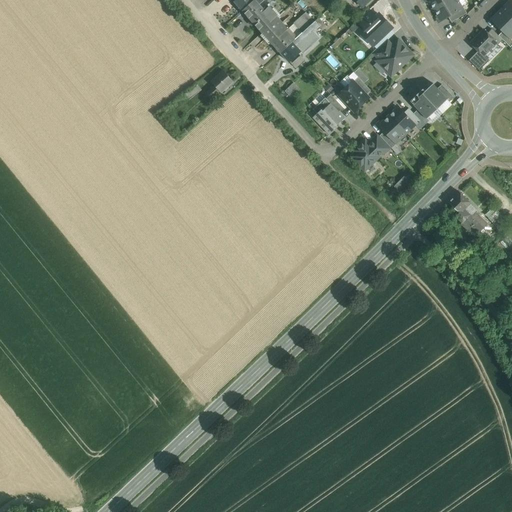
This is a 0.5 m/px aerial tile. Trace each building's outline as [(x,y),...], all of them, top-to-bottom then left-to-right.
[(236,0),(235,2),(243,11),(254,0),(236,0)] [(254,0),(243,11),(251,20),(263,9),(259,5),(264,0),(254,0)] [(428,0),(429,1),(434,9),(449,0),(428,0)] [(456,0),(449,0),(434,9),(439,18),(444,20),(448,17),(462,9),(456,0)] [(511,1),(511,0),(501,10),(511,20),(511,1)] [(263,9),(251,20),(262,33),(278,18),(267,5),(263,9)] [(462,9),(448,17),(452,22),(467,13),(463,7),(462,9)] [(376,17),(369,9),(350,28),(352,30),(359,24),(364,28),(376,17)] [(511,35),(511,20),(501,10),(492,20),(503,31),(510,38),(511,35)] [(314,22),(306,13),(306,12),(301,17),(310,26),(314,22)] [(392,28),(379,14),(376,17),(364,28),(360,32),(374,46),(392,28)] [(288,28),(272,43),(281,53),(301,34),(310,26),(301,17),(294,23),(288,29),(288,28)] [(278,18),(262,33),(272,43),(288,28),(278,18)] [(327,27),(319,18),(315,21),(320,26),(319,27),(323,30),(327,27)] [(301,34),(281,53),(289,62),(301,51),(303,53),(311,45),(305,39),(319,27),(320,26),(315,21),(314,22),(310,26),(301,34)] [(497,42),(484,30),(471,44),(478,51),(483,56),(484,55),(490,48),(493,47),(494,45),(495,43),(497,42)] [(510,38),(503,31),(499,35),(510,47),(511,45),(511,40),(510,38)] [(413,55),(399,40),(392,46),(379,58),(377,61),(383,66),(388,69),(393,74),(413,55)] [(387,41),(374,53),(379,58),(392,46),(387,41)] [(483,56),(478,51),(469,60),(479,70),(489,61),(484,55),(483,56)] [(365,82),(369,78),(359,67),(355,71),(365,82)] [(234,82),(223,70),(211,81),(215,85),(207,92),(213,98),(221,91),(222,93),(234,82)] [(371,90),(358,77),(353,82),(366,95),(371,90)] [(353,81),(339,94),(355,111),(369,98),(366,95),(353,82),(353,81)] [(285,91),(291,97),(300,89),(294,83),(285,91)] [(433,83),(425,91),(423,89),(410,101),(418,109),(427,118),(426,119),(427,119),(427,118),(447,100),(448,99),(447,99),(438,88),(433,84),(434,84),(433,83)] [(454,97),(442,84),(438,88),(447,99),(448,99),(447,100),(449,102),(454,97)] [(198,85),(185,94),(190,100),(202,90),(198,85)] [(336,100),(331,95),(327,99),(331,103),(332,104),(336,100)] [(332,104),(331,103),(323,111),(337,125),(345,118),(332,104)] [(414,113),(409,108),(405,112),(416,124),(415,125),(416,125),(421,121),(414,113)] [(323,111),(322,109),(313,117),(330,135),(338,127),(337,125),(323,111)] [(405,112),(402,109),(396,109),(389,116),(405,134),(415,125),(416,124),(405,112)] [(418,109),(414,113),(421,121),(425,125),(429,121),(427,118),(427,119),(426,119),(427,118),(418,109)] [(389,116),(381,123),(381,128),(384,131),(395,143),(396,143),(405,134),(389,116)] [(395,143),(384,131),(380,136),(392,148),(396,144),(396,143),(395,143)] [(389,149),(377,136),(372,141),(373,142),(382,152),(384,154),(389,149)] [(373,142),(369,145),(364,145),(363,144),(356,150),(356,160),(365,170),(380,156),(379,156),(382,152),(373,142)] [(394,184),(402,192),(413,179),(404,172),(394,184)] [(471,203),(459,192),(449,202),(455,207),(461,213),(472,224),(477,219),(471,213),(470,214),(464,209),(471,203)] [(455,207),(451,212),(450,212),(445,217),(451,223),(457,217),(461,213),(455,207)] [(497,210),(489,218),(493,223),(502,214),(497,210)] [(472,224),(461,213),(457,217),(462,222),(461,223),(475,237),(480,232),(472,224)] [(477,219),(472,224),(480,232),(487,224),(480,217),(477,219)] [(493,229),(487,224),(480,232),(484,236),(487,233),(488,234),(493,229)] [(458,240),(448,230),(440,238),(451,248),(458,240)]
